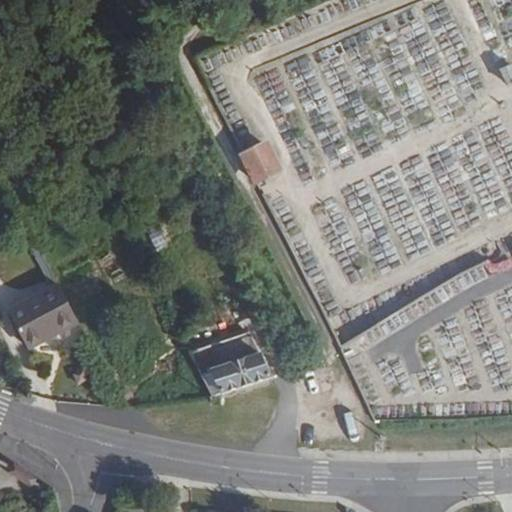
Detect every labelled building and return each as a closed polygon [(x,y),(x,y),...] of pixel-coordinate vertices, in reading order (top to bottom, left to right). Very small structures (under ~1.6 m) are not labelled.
[(164,50),(130,64),(141,87),(173,68),(164,50)] [(266,143),(242,156),(256,183),(280,171),(266,143)] [(163,211),(152,217),(162,236),(174,231),(163,211)] [(57,286),(37,250),(30,254),(50,290),(57,286)] [(27,349),(77,323),(57,286),(50,290),(7,312),(27,349)] [(189,353),(212,396),(270,378),(249,334),(189,353)]
